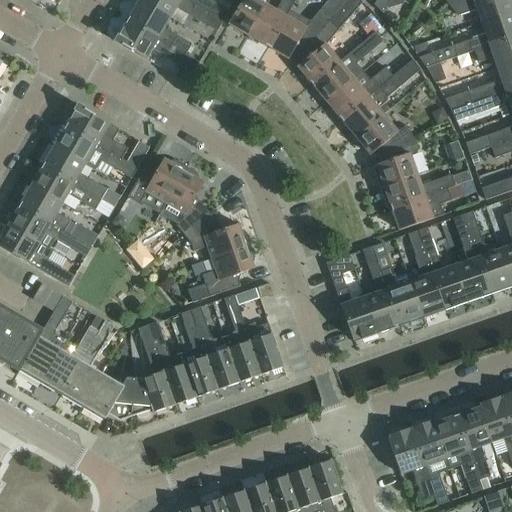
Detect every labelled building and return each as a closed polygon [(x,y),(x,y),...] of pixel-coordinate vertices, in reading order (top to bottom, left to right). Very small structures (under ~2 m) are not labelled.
[(186,0),(141,0),(141,1),(171,19),(177,9),(218,33),(224,22),(211,14),(186,0)] [(186,0),(211,14),(224,22),(230,12),(210,0),(186,0)] [(243,0),(229,25),(250,37),(267,7),(271,0),(243,0)] [(267,7),(250,37),(269,49),(287,18),(291,11),(297,0),(283,0),(277,12),(267,7)] [(287,18),(269,49),(289,60),(294,53),(300,56),(334,17),(347,0),(329,0),(322,8),(311,22),(291,11),(287,18)] [(305,62),(298,68),(313,86),(340,63),(327,46),(360,6),(363,3),(359,0),(347,0),(334,17),(300,56),(305,62)] [(378,0),(375,6),(384,15),(388,9),(392,0),(378,0)] [(392,0),(388,9),(389,10),(403,6),(405,4),(406,0),(392,0)] [(456,0),(450,6),(459,17),(478,11),(483,24),(511,13),(511,2),(511,0),(456,0)] [(141,1),(128,22),(187,56),(193,45),(165,29),(171,19),(141,1)] [(368,11),(356,20),(370,37),(382,28),(368,11)] [(486,35),(419,59),(427,69),(440,64),(475,52),(511,39),(511,13),(483,24),(486,35)] [(128,22),(116,43),(147,61),(153,50),(182,67),(176,78),(188,85),(200,64),(187,56),(128,22)] [(340,63),(313,86),(328,103),(355,81),(364,73),(357,65),(380,47),(382,45),(382,41),(376,34),(372,37),(340,63)] [(511,39),(475,52),(479,64),(494,58),(498,70),(511,64),(511,39)] [(427,43),(415,48),(417,54),(426,51),(428,46),(427,43)] [(394,78),(342,121),(357,138),(384,116),(377,107),(421,71),(413,62),(394,78)] [(440,64),(427,69),(436,84),(446,80),(440,64)] [(502,81),(469,93),(473,104),(511,90),(511,64),(498,70),(502,81)] [(355,81),(328,103),(342,121),(394,78),(386,69),(371,81),(364,73),(355,81)] [(511,90),(473,104),(469,106),(473,116),(500,107),(503,119),(511,115),(511,90)] [(469,93),(447,100),(452,112),(469,106),(473,104),(469,93)] [(469,106),(452,112),(457,122),(473,116),(469,106)] [(79,107),(67,128),(111,154),(122,160),(128,149),(113,141),(119,130),(110,124),(79,107)] [(443,108),(432,114),(437,125),(448,119),(443,108)] [(384,116),(357,138),(371,156),(378,151),(383,156),(414,139),(407,127),(398,133),(384,116)] [(67,128),(55,148),(86,165),(96,172),(102,162),(132,180),(138,170),(122,160),(111,154),(67,128)] [(511,128),(466,144),(470,156),(492,148),(511,141),(511,128)] [(377,174),(377,176),(380,187),(382,188),(384,187),(385,188),(418,177),(411,156),(421,151),(414,139),(383,156),(385,163),(377,166),(380,174),(377,174)] [(458,141),(443,146),(450,164),(465,158),(458,141)] [(511,141),(492,148),(496,160),(511,153),(511,141)] [(55,148),(44,167),(102,201),(108,191),(80,175),(86,165),(55,148)] [(141,177),(128,199),(140,206),(142,202),(161,213),(166,204),(187,168),(184,166),(184,167),(171,164),(165,161),(155,177),(145,171),(141,177)] [(44,167),(32,187),(63,205),(68,196),(96,212),(102,201),(44,167)] [(166,204),(161,213),(180,225),(178,228),(185,236),(210,215),(202,205),(195,201),(205,184),(199,181),(190,170),(191,170),(187,168),(166,204)] [(383,191),(382,193),(386,203),(388,204),(390,204),(392,210),(448,191),(461,186),(473,182),(469,171),(452,176),(422,187),(418,177),(385,188),(385,190),(383,191)] [(511,179),(482,189),(486,201),(511,191),(511,179)] [(461,186),(448,191),(451,200),(464,196),(461,186)] [(32,187),(21,207),(65,233),(71,222),(57,214),(63,205),(32,187)] [(448,191),(392,210),(400,231),(433,220),(445,216),(440,204),(451,200),(448,191)] [(92,248),(65,233),(21,207),(9,226),(53,252),(54,251),(51,249),(56,240),(86,258),(92,248)] [(464,215),(463,215),(490,292),(497,290),(498,293),(511,288),(511,282),(501,252),(488,256),(478,226),(473,212),(464,215)] [(511,241),(511,247),(501,252),(511,282),(511,214),(503,217),(511,241)] [(118,215),(113,224),(122,230),(125,224),(124,218),(118,215)] [(210,215),(185,236),(191,244),(194,253),(208,248),(213,260),(252,246),(250,242),(250,243),(242,233),(239,226),(221,232),(218,224),(210,215)] [(463,215),(453,219),(469,263),(456,268),(469,304),(484,298),(483,295),(490,292),(463,215)] [(48,260),(53,252),(9,226),(0,242),(0,248),(42,273),(69,288),(76,277),(48,260)] [(419,231),(418,231),(445,308),(452,306),(453,309),(469,304),(456,268),(443,272),(433,242),(428,228),(419,231)] [(418,231),(408,235),(423,279),(411,284),(423,320),(439,314),(438,311),(445,308),(418,231)] [(206,285),(189,291),(193,304),(210,298),(241,288),(237,276),(255,270),(252,263),(253,250),(252,246),(213,260),(217,272),(203,276),(206,285)] [(372,247),(363,251),(368,265),(377,261),(372,247)] [(145,253),(137,261),(144,269),(153,261),(145,253)] [(350,255),(326,263),(353,340),(361,338),(363,341),(378,335),(365,299),(352,304),(347,289),(343,276),(355,271),(350,255)] [(381,273),(377,261),(368,265),(378,295),(365,299),(378,335),(393,330),(392,327),(399,324),(383,276),(381,273)] [(391,269),(381,273),(383,276),(399,324),(407,322),(408,325),(423,320),(411,284),(407,272),(394,276),(391,269)] [(270,285),(258,289),(262,300),(274,296),(270,285)] [(43,286),(34,301),(54,313),(55,314),(57,309),(64,298),(63,298),(43,286)] [(256,289),(234,296),(238,306),(260,298),(256,289)] [(234,296),(225,300),(235,331),(231,336),(225,338),(241,384),(262,376),(245,328),(238,306),(234,296)] [(31,352),(21,369),(29,373),(27,377),(31,379),(41,385),(61,352),(67,341),(57,335),(56,332),(73,303),(64,298),(57,309),(55,314),(43,332),(31,352)] [(0,306),(0,360),(19,372),(21,369),(31,352),(43,332),(0,306)] [(201,308),(192,312),(197,328),(219,391),(241,384),(225,338),(221,339),(212,339),(201,308)] [(192,312),(181,315),(187,331),(194,350),(189,353),(182,355),(198,399),(219,391),(197,328),(192,312)] [(61,352),(41,385),(55,393),(57,390),(64,394),(97,337),(106,323),(97,318),(91,328),(91,327),(80,346),(76,347),(67,341),(61,352)] [(106,323),(97,337),(106,342),(114,328),(106,323)] [(158,323),(149,327),(176,406),(198,399),(182,355),(174,357),(170,357),(169,354),(158,323)] [(284,368),(273,335),(260,339),(255,324),(246,328),(245,328),(262,376),(284,368)] [(136,380),(132,418),(153,411),(154,414),(176,406),(149,327),(138,330),(155,376),(142,381),(136,380)] [(97,337),(64,394),(70,398),(68,401),(82,409),(102,376),(90,369),(106,342),(97,337)] [(102,376),(82,409),(97,417),(98,414),(106,419),(108,415),(120,422),(132,418),(136,380),(127,379),(122,388),(102,376)] [(511,397),(503,401),(511,427),(511,397)] [(511,427),(503,401),(480,409),(492,444),(503,440),(511,464),(511,427)] [(480,409),(457,417),(480,482),(491,478),(481,448),(492,444),(480,409)] [(457,417),(435,425),(447,459),(451,471),(462,467),(463,470),(472,495),(483,491),(480,482),(457,417)] [(435,425),(412,433),(435,498),(438,507),(449,503),(439,474),(451,471),(447,459),(435,425)] [(412,433),(389,441),(401,475),(413,471),(423,502),(435,498),(412,433)] [(335,460),(309,470),(324,511),(335,511),(331,500),(343,495),(339,482),(342,480),(335,460)] [(324,511),(309,470),(288,477),(300,510),(300,511),(324,511)] [(288,477),(266,485),(276,511),(300,511),(300,510),(288,477)] [(276,511),(266,485),(245,492),(251,511),(276,511)] [(251,511),(245,492),(223,500),(227,511),(251,511)] [(227,511),(223,500),(202,507),(203,511),(227,511)]
